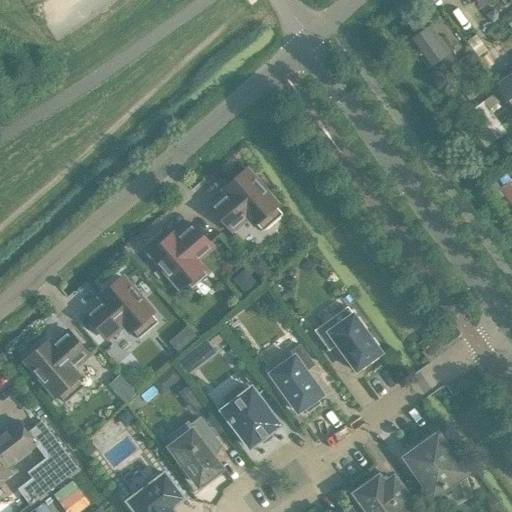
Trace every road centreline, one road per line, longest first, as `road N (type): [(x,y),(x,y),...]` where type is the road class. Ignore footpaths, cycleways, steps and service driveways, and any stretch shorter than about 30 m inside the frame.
road 1 (tertiary): [(0,308),(305,41)]
road 2 (tertiary): [(506,324),(305,41)]
road 3 (unknown): [(0,226),(254,0)]
road 4 (residential): [(506,324),(314,459)]
road 5 (residential): [(314,459),(302,441),(233,489),(232,511)]
